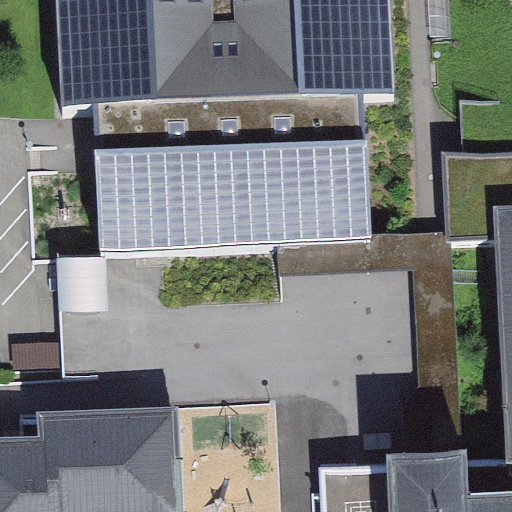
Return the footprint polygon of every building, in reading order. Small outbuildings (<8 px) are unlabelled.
[(60,0),(64,120),(96,119),(101,257),(361,249),(356,89),(390,88),(387,0),(60,0)] [(511,215),(499,216),(509,460),(511,460),(511,215)] [(65,322),(109,320),(107,276),(63,279),(65,322)] [(24,444),(0,445),(0,511),(175,511),(172,416),(23,422),(24,444)] [(511,511),(511,460),(509,460),(395,462),(395,511),(511,511)]
